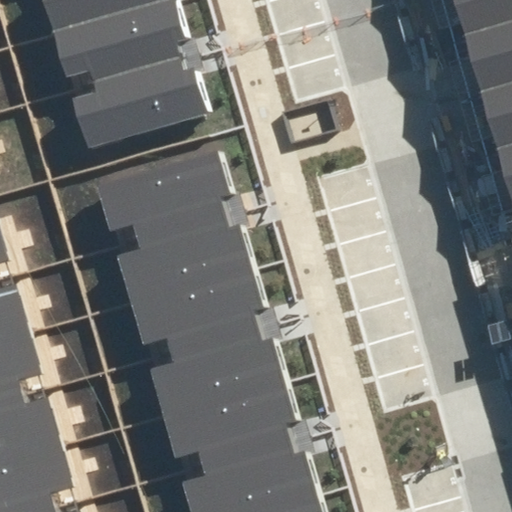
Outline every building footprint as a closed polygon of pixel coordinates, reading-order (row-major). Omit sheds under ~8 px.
[(60,0),(70,35),(191,2),(190,0),(60,0)] [(511,0),(468,0),(480,40),(511,31),(511,0)] [(70,35),(86,95),(207,62),(191,2),(70,35)] [(511,31),(480,40),(497,98),(511,93),(511,31)] [(86,95),(102,154),(224,122),(207,62),(86,95)] [(511,93),(497,98),(511,150),(511,93)] [(117,189),(133,247),(255,214),(240,157),(117,189)] [(0,210),(0,272),(29,265),(13,207),(0,210)] [(133,247),(148,305),(271,272),(255,214),(133,247)] [(0,272),(0,334),(44,323),(29,265),(0,272)] [(148,305),(164,363),(286,330),(271,272),(148,305)] [(0,334),(0,396),(60,380),(44,323),(0,334)] [(164,363),(180,420),(302,388),(286,330),(164,363)] [(0,396),(0,458),(75,438),(60,380),(0,396)] [(180,420),(195,478),(318,445),(302,388),(180,420)] [(0,458),(0,511),(30,511),(91,496),(75,438),(0,458)] [(195,478),(204,511),(300,511),(333,503),(318,445),(195,478)] [(30,511),(95,511),(91,496),(30,511)] [(300,511),(335,511),(333,503),(300,511)]
